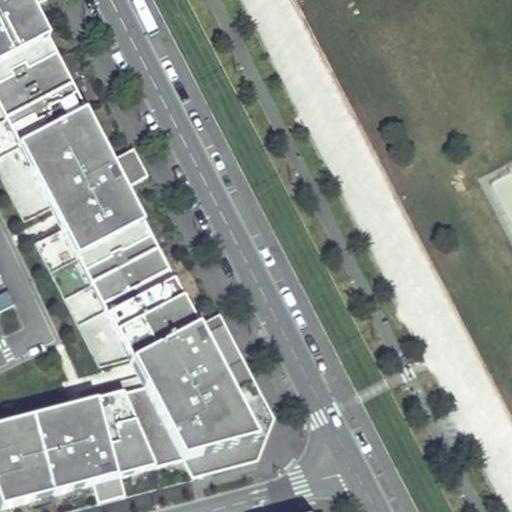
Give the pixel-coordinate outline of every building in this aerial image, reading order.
[(0,0),(0,94),(61,65),(40,23),(35,13),(28,0),(0,0)] [(28,0),(35,13),(40,23),(58,14),(56,11),(50,0),(28,0)] [(121,180),(61,65),(0,94),(0,113),(85,270),(149,236),(135,208),(130,198),(121,180)] [(130,198),(135,208),(155,198),(153,195),(140,170),(121,180),(130,198)] [(195,323),(149,236),(85,270),(145,388),(187,471),(259,449),(197,327),(195,323)] [(6,290),(0,292),(0,306),(12,302),(6,290)] [(116,490),(187,471),(145,388),(0,425),(0,511),(37,511),(92,497),(97,495),(116,490)] [(97,495),(92,497),(96,509),(102,508),(121,503),(116,490),(97,495)]
